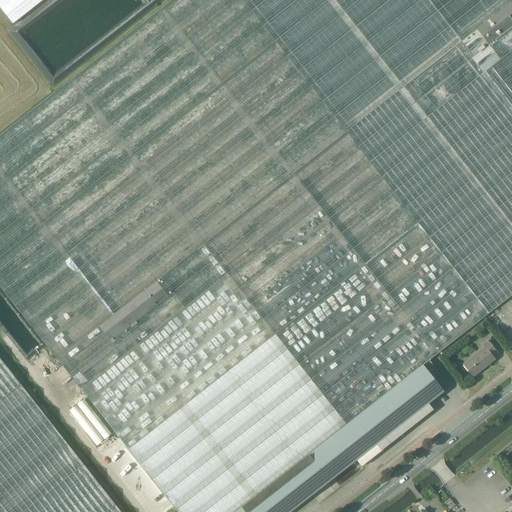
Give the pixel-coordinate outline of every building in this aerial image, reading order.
[(0,135),(0,286),(177,511),(235,511),(423,364),(423,365),(511,295),(511,0),(172,0),(57,90),(0,135)] [(0,0),(0,6),(14,24),(43,0),(0,0)] [(484,347),(463,364),(473,377),(480,371),(480,370),(487,364),(488,365),(495,359),(493,357),(498,353),(487,340),(482,344),(484,347)] [(0,511),(121,511),(4,363),(0,358),(0,511)] [(423,364),(235,511),(290,511),(377,445),(381,451),(433,410),(429,404),(444,392),(423,365),(423,364)]
